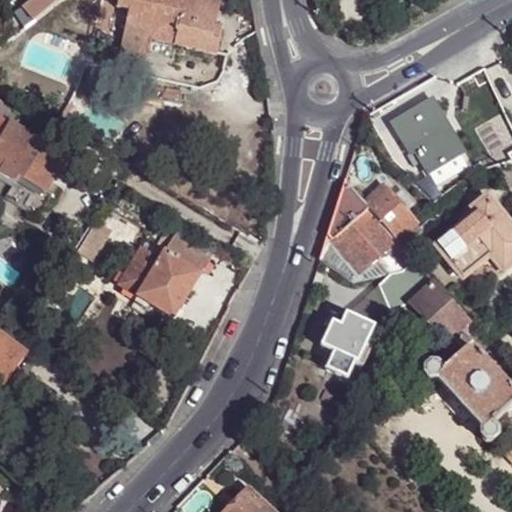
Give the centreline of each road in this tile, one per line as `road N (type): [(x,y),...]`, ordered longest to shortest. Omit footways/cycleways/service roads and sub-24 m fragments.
road 1 (tertiary): [(284,267),(220,412),(128,511)]
road 2 (tertiary): [(295,101),(284,267)]
road 3 (tertiary): [(284,267),(306,224),(337,116)]
road 4 (tertiary): [(349,104),(462,27)]
road 5 (tertiary): [(462,27),(339,64)]
